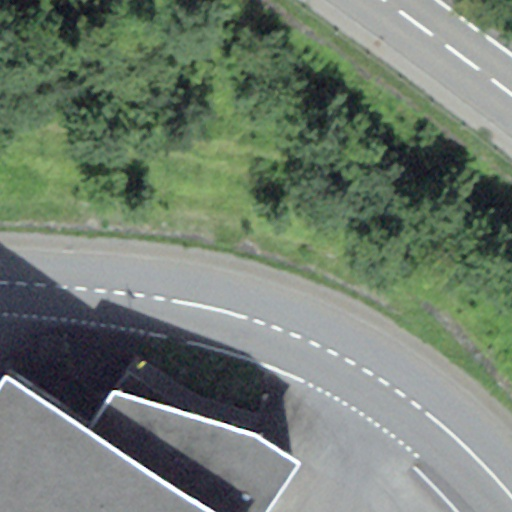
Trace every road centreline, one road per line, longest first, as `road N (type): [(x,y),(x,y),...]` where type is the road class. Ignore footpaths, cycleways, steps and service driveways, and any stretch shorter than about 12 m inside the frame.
road 1 (primary): [(0,282),(168,298),(247,313),(309,336),(422,406),(511,502)]
road 2 (primary): [(511,93),(381,0)]
